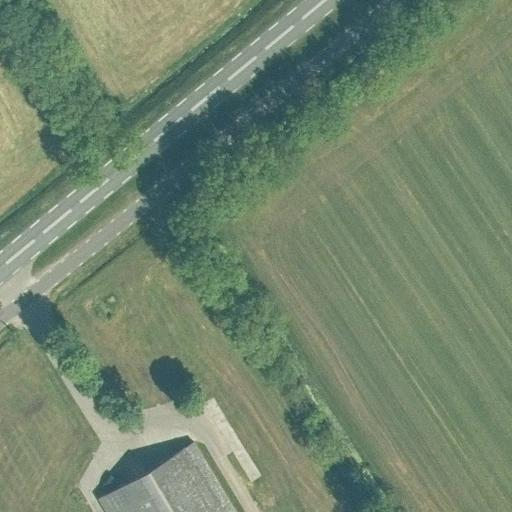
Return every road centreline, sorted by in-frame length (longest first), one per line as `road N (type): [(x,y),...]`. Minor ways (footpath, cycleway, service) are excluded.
road 1 (unclassified): [(23,300),(391,0)]
road 2 (primary): [(0,266),(322,0)]
